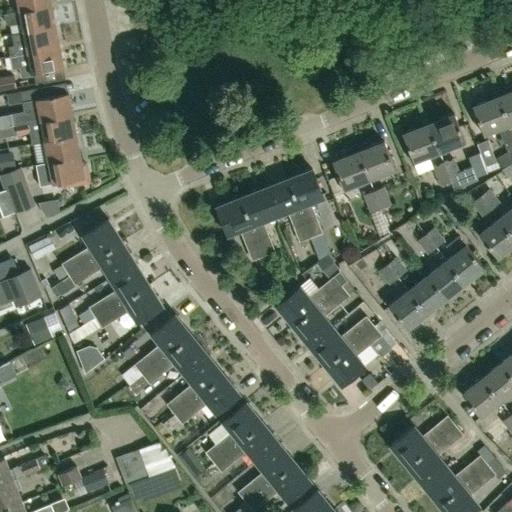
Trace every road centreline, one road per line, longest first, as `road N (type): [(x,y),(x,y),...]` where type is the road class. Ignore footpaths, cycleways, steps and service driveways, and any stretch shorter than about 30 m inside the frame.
road 1 (residential): [(148,192),(511,44)]
road 2 (residential): [(333,440),(178,254),(148,192)]
road 3 (residential): [(333,440),(511,299)]
road 4 (residential): [(148,192),(115,108),(92,0)]
